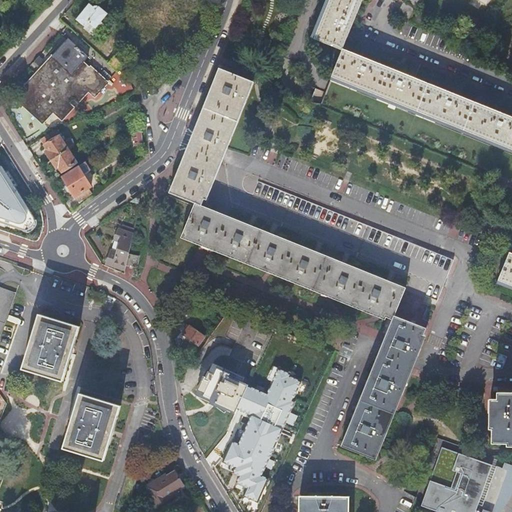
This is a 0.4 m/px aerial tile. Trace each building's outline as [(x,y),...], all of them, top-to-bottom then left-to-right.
[(342,50),(343,49),(362,0),(330,0),(314,39),(342,50)] [(415,10),(416,9),(421,0),(405,0),(405,2),(404,3),(413,9),(415,10)] [(97,11),(90,5),(78,20),(86,26),(89,22),(96,28),(107,14),(99,8),(97,11)] [(412,10),(403,5),(398,14),(407,19),(412,10)] [(40,68),(79,103),(88,93),(95,99),(109,84),(91,67),(90,68),(84,63),(90,57),(69,39),(52,57),(52,56),(40,68)] [(343,49),(342,50),(331,76),(473,135),(511,150),(511,118),(485,107),(343,49)] [(123,51),(110,64),(117,71),(128,60),(130,58),(123,51)] [(61,123),(79,103),(40,68),(24,86),(27,89),(16,101),(42,125),(52,114),(61,123)] [(200,206),(207,189),(226,145),(251,82),(240,77),(220,69),(213,85),(199,120),(175,180),(169,194),(195,204),(200,206)] [(511,150),(331,76),(319,107),(511,185),(511,150)] [(68,149),(74,146),(70,140),(64,144),(57,132),(42,140),(49,151),(47,152),(52,160),(68,149)] [(68,149),(52,160),(57,168),(59,167),(62,172),(76,163),(68,149)] [(90,171),(85,163),(62,177),(75,197),(79,204),(92,194),(89,189),(91,187),(84,175),(90,171)] [(0,224),(26,233),(32,231),(35,227),(35,221),(1,168),(0,167),(0,224)] [(140,205),(142,193),(131,202),(140,205)] [(195,204),(182,236),(205,245),(269,271),(381,316),(391,320),(392,321),(394,316),(393,315),(404,288),(200,206),(195,204)] [(106,264),(125,271),(126,265),(129,254),(133,235),(119,230),(115,241),(120,242),(117,253),(111,252),(106,264)] [(511,248),(510,248),(498,275),(511,281),(511,248)] [(138,256),(129,254),(126,265),(136,267),(138,256)] [(0,339),(17,293),(0,287),(0,339)] [(384,339),(372,365),(340,446),(371,458),(424,328),(394,316),(392,321),(384,339)] [(63,386),(80,331),(38,318),(21,373),(63,386)] [(183,334),(197,344),(203,337),(189,326),(183,334)] [(213,363),(209,371),(215,374),(217,368),(229,374),(228,376),(242,382),(244,377),(225,369),(213,363)] [(208,371),(205,376),(203,375),(197,390),(203,393),(202,397),(211,401),(216,403),(235,412),(236,410),(247,385),(242,382),(228,376),(229,374),(217,368),(215,374),(209,371),(208,371)] [(247,385),(236,410),(251,417),(239,444),(233,442),(224,462),(237,468),(235,473),(241,476),(238,483),(249,488),(246,496),(258,501),(267,480),(261,477),(282,427),(302,382),(291,377),(292,375),(278,368),(267,393),(247,385)] [(511,389),(496,390),(496,396),(492,396),(492,440),(511,440),(511,389)] [(63,453),(104,465),(120,411),(80,398),(77,406),(63,453)] [(420,506),(435,511),(491,511),(492,510),(482,506),(478,505),(492,466),(442,448),(420,506)] [(493,511),(508,471),(496,467),(482,506),(492,510),(491,511),(493,511)] [(184,486),(175,471),(167,476),(166,475),(146,487),(158,506),(178,494),(176,491),(184,486)] [(136,478),(126,475),(117,507),(127,509),(136,478)] [(350,511),(351,501),(301,500),(300,511),(350,511)]
